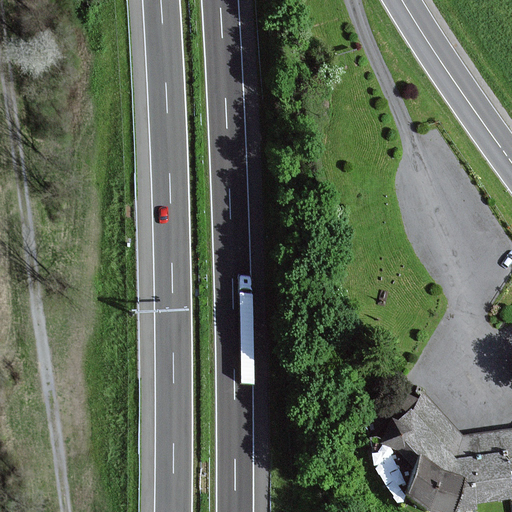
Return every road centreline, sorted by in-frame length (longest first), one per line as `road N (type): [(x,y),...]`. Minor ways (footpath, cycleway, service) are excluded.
road 1 (motorway): [(235,511),(219,0)]
road 2 (motorway): [(160,0),(172,511)]
road 3 (track): [(0,25),(62,511)]
road 4 (primary): [(403,0),(511,161)]
